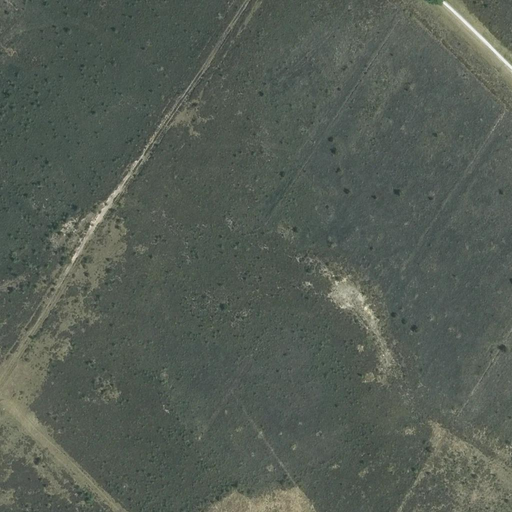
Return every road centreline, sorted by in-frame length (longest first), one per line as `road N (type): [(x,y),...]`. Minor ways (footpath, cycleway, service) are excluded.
road 1 (track): [(242,0),(0,379)]
road 2 (track): [(420,0),(511,90)]
